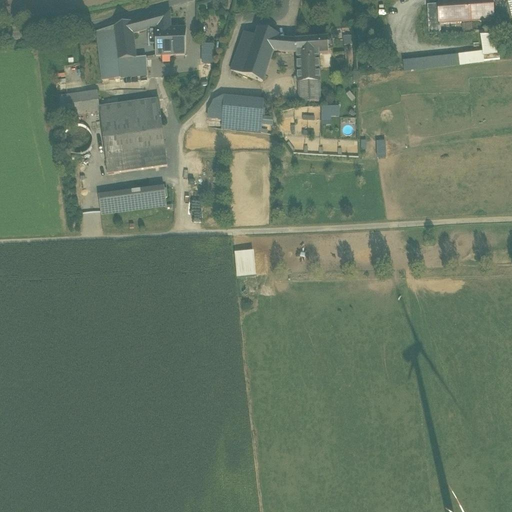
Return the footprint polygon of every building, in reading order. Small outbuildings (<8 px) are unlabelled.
[(463,22),(471,22),(470,8),(469,2),(469,0),(458,0),(438,1),(440,24),(463,22)] [(198,1),(199,11),(208,10),(207,1),(198,1)] [(440,31),(440,24),(438,1),(426,2),(428,32),(440,31)] [(492,6),(470,8),(471,22),(472,22),(493,20),(492,6)] [(156,28),(156,56),(171,55),(171,29),(170,29),(170,11),(144,19),(147,30),(156,28)] [(144,19),(137,21),(140,32),(147,30),(144,19)] [(137,21),(131,22),(133,34),(140,32),(137,21)] [(113,27),(117,60),(136,59),(133,34),(131,22),(113,27)] [(471,22),(463,22),(464,33),(473,32),(472,22),(471,22)] [(101,80),(119,77),(118,69),(117,60),(113,27),(96,31),(101,80)] [(263,82),(273,51),(277,39),(279,36),(258,28),(255,36),(242,74),(263,82)] [(171,29),(171,55),(185,55),(186,29),(171,29)] [(242,74),(255,36),(244,32),(230,70),(242,74)] [(403,61),(404,72),(483,63),(483,61),(499,58),(496,33),(480,35),(482,52),(403,61)] [(352,45),(352,36),(343,37),(343,46),(352,45)] [(296,53),(296,59),(319,58),(319,54),(327,53),(327,38),(319,38),(319,39),(296,40),(297,53),(296,53)] [(287,40),(277,39),(273,51),(287,53),(287,40)] [(297,53),(296,40),(287,40),(287,53),(296,53),(297,53)] [(213,63),(214,44),(201,44),(201,63),(213,63)] [(331,53),(327,53),(319,54),(319,58),(319,66),(331,66),(331,53)] [(117,60),(118,69),(134,67),(135,76),(147,75),(145,58),(136,59),(117,60)] [(297,81),(298,81),(320,80),(319,71),(319,66),(319,58),(296,59),(297,81)] [(119,77),(135,76),(134,67),(118,69),(119,77)] [(321,100),(320,80),(298,81),(299,102),(321,100)] [(60,117),(99,112),(99,108),(97,92),(57,97),(60,117)] [(355,100),(350,92),(345,96),(351,103),(355,100)] [(209,119),(222,121),(224,97),(215,102),(209,111),(209,119)] [(264,101),(224,97),(222,121),(261,124),(262,117),(264,101)] [(159,100),(99,108),(99,112),(105,156),(165,148),(159,100)] [(321,108),(322,127),(331,126),(331,117),(340,117),(339,107),(321,108)] [(262,117),(261,124),(272,126),(273,118),(262,117)] [(261,124),(222,121),(221,129),(261,133),(261,124)] [(64,134),(63,140),(64,146),(67,151),(72,154),(78,155),(84,154),(89,150),(92,145),(93,140),(92,134),(89,129),(84,126),(78,125),(72,126),(67,129),(64,134)] [(386,141),(376,142),(377,158),(386,158),(386,141)] [(167,166),(165,148),(105,156),(107,173),(167,166)] [(98,194),(99,201),(165,192),(164,185),(98,194)] [(99,201),(101,213),(167,204),(165,192),(99,201)] [(237,278),(255,276),(253,251),(235,253),(237,278)]
